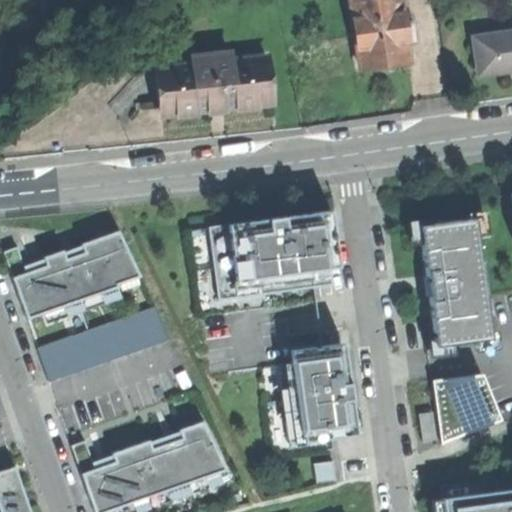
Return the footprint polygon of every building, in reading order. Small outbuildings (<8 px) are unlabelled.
[(348,0),(359,68),(383,64),(406,61),(396,0),(348,0)] [(506,69),(511,68),(511,29),(469,35),(474,73),(506,69)] [(193,62),(157,67),(163,114),(207,108),(208,113),(216,112),(226,111),(225,107),(271,101),(265,54),(232,58),(231,50),(193,55),(193,62)] [(207,227),(218,302),(314,287),(312,271),(339,267),(331,210),(207,227)] [(490,337),(479,214),(406,221),(408,239),(419,238),(429,342),(490,337)] [(142,277),(123,225),(7,267),(27,323),(44,317),(47,326),(122,299),(117,285),(142,277)] [(156,307),(37,349),(49,384),(171,339),(156,307)] [(344,344),(322,346),(290,351),(292,363),(279,366),(289,445),(357,435),(344,344)] [(481,374),(432,381),(440,445),(501,421),(481,374)] [(431,413),(418,415),(423,441),(435,439),(431,413)] [(146,499),(157,495),(219,473),(226,471),(203,422),(178,431),(180,439),(151,450),(148,441),(111,454),(114,462),(94,469),(84,442),(71,446),(95,511),(108,511),(114,510),(146,499)] [(334,461),(314,464),(316,484),(336,481),(334,461)] [(34,511),(18,467),(0,473),(0,506),(2,511),(34,511)] [(223,485),(219,473),(157,495),(161,506),(223,485)] [(511,511),(511,490),(431,501),(432,511),(511,511)] [(142,511),(150,509),(146,499),(114,510),(115,511),(142,511)]
